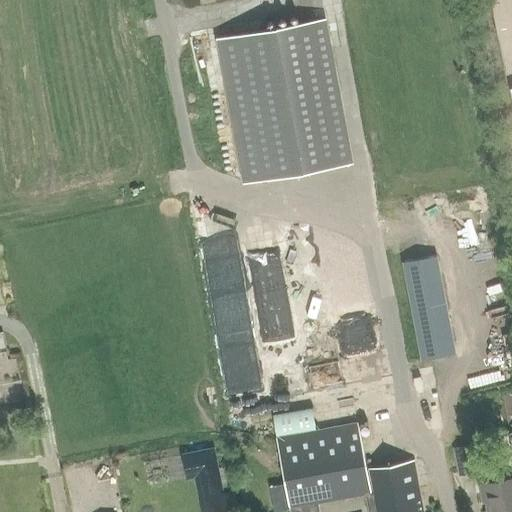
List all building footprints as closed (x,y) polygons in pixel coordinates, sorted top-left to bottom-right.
[(352,163),(325,19),(215,39),(242,184),(352,163)] [(436,256),(403,262),(421,360),(454,354),(436,256)] [(218,289),(223,360),(253,358),(249,287),(218,289)] [(421,511),(412,462),(366,470),(356,423),(275,438),(289,511),(318,511),(317,503),(365,495),(367,511),(421,511)] [(452,448),(458,476),(474,473),(469,445),(452,448)] [(197,497),(223,492),(214,448),(181,454),(186,480),(193,479),(197,497)] [(484,511),(511,511),(511,479),(479,486),(484,511)]
